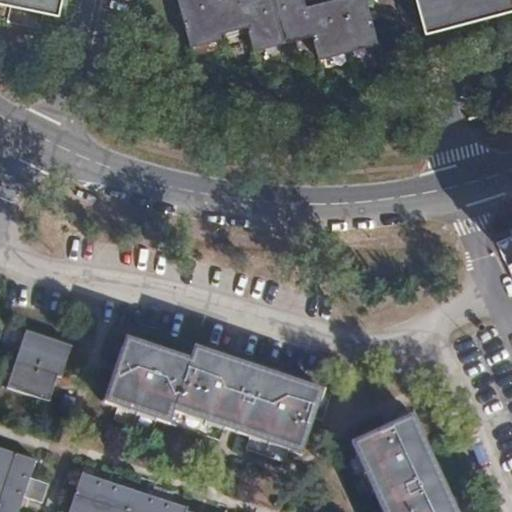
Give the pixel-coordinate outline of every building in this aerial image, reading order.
[(59,0),(0,0),(57,12),(59,0)] [(181,0),(192,40),(217,33),(216,29),(247,21),(253,45),(282,38),(314,29),(320,54),(350,46),(377,39),(366,0),(321,0),(307,4),(305,0),(181,0)] [(511,0),(415,0),(423,28),(424,31),(511,8),(511,0)] [(70,346),(25,330),(14,361),(56,376),(60,377),(70,346)] [(313,419),(316,410),(322,393),(193,349),(188,363),(124,341),(103,403),(168,424),(172,412),(282,449),(301,455),(313,419)] [(56,376),(14,361),(5,388),(47,402),(56,376)] [(71,411),(76,398),(63,394),(59,406),(61,407),(71,411)] [(325,413),(316,410),(313,419),(322,422),(325,413)] [(382,420),(386,429),(395,425),(391,416),(382,420)] [(395,425),(386,429),(351,445),(381,511),(454,511),(411,418),(395,425)] [(36,461),(0,449),(0,511),(19,511),(22,503),(24,498),(43,504),(49,485),(29,479),(31,474),(36,461)] [(185,511),(186,511),(186,508),(173,504),(167,502),(170,493),(150,487),(147,495),(142,493),(121,487),(116,485),(95,478),(91,477),(80,473),(67,511),(185,511)]
